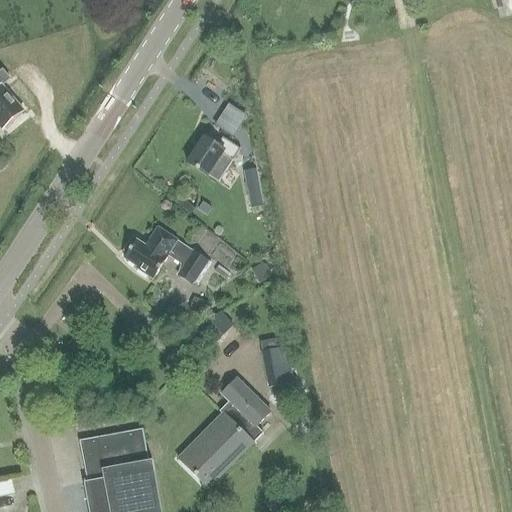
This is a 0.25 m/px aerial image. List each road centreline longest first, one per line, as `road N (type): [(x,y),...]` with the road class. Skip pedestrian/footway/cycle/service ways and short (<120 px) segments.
road 1 (tertiary): [(0,282),(187,0)]
road 2 (residential): [(52,511),(25,350),(0,325)]
